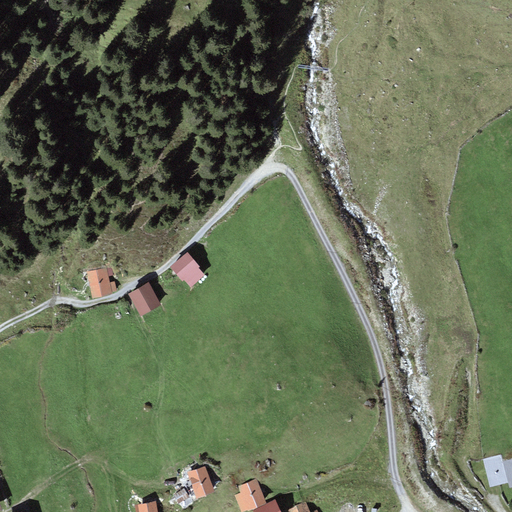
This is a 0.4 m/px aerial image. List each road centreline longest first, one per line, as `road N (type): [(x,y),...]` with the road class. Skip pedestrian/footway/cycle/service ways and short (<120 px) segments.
road 1 (track): [(267,166),(290,174),(374,344),(394,477),(411,511)]
road 2 (track): [(0,330),(49,302),(99,301),(155,273),(267,166)]
